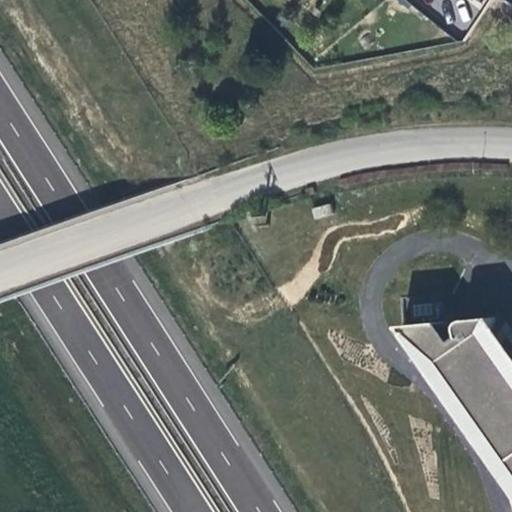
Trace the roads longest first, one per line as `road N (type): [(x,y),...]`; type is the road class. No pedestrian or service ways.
road 1 (residential): [(0,272),(302,167),(380,147),(511,140)]
road 2 (motorway): [(263,511),(0,105)]
road 3 (motorway): [(0,210),(193,511)]
